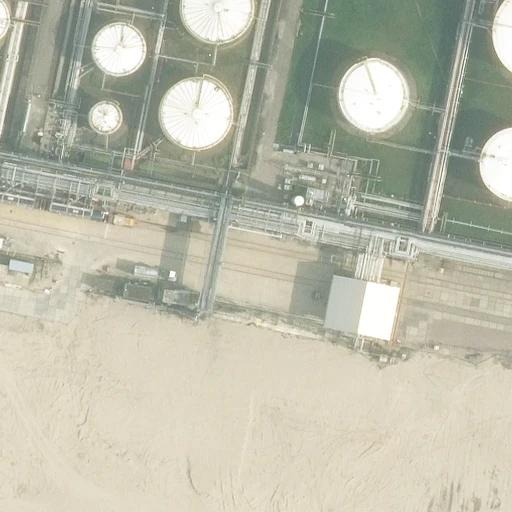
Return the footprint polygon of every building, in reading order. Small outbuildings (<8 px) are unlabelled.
[(180,0),(179,10),(181,19),(184,27),(190,34),(198,40),(206,43),(215,44),(225,43),(233,39),(240,33),(246,26),(249,17),(250,8),(248,0),(180,0)] [(499,19),(497,30),(497,41),(499,52),(504,62),(511,70),(511,0),(504,9),(499,19)] [(93,38),(90,45),(89,53),(90,61),(94,68),(100,73),(107,77),(114,79),(122,78),(130,75),(136,70),(140,63),(142,56),(142,48),(140,40),(135,34),(129,29),(121,26),(113,26),(105,28),(99,32),(93,38)] [(339,83),(336,95),(338,106),(342,117),(351,125),(361,131),(373,133),(384,131),(395,125),(403,116),(407,105),(408,94),(405,82),(398,72),(389,65),(378,62),(366,62),(355,66),(346,73),(339,83)] [(229,122),(229,115),(229,108),(227,102),(223,96),(219,91),(214,86),(208,83),(202,81),(195,80),(188,80),(182,82),(175,85),(170,89),(165,94),(162,100),(159,106),(158,113),(158,119),(160,126),(162,132),(166,138),(171,143),(176,147),(182,149),(189,151),(196,151),(203,150),(209,148),(215,144),(220,140),(224,134),(227,128),(229,122)] [(119,122),(118,116),(116,111),(112,107),(107,105),(101,104),(96,106),(92,109),(88,113),(87,119),(87,124),(90,129),(94,133),(99,135),(104,136),(109,134),(114,131),(117,127),(119,122)] [(486,152),(483,163),(484,175),(489,186),(498,194),(508,200),(511,200),(511,130),(502,135),(492,142),(486,152)] [(330,276),(320,327),(387,340),(397,289),(330,276)] [(95,280),(93,290),(113,294),(115,283),(95,280)] [(147,303),(149,290),(124,285),(121,298),(147,303)] [(189,293),(164,289),(162,302),(187,306),(189,293)] [(86,374),(82,366),(76,360),(68,356),(60,355),(51,355),(43,359),(37,364),(32,371),(29,379),(28,387),(30,396),(35,403),(41,409),(48,413),(57,415),(65,414),(73,411),(80,405),(85,398),(88,390),(88,382),(86,374)] [(174,390),(170,383),(164,377),(156,373),(148,371),(139,372),(131,375),(124,380),(119,387),(117,395),(116,404),(118,412),(123,420),(129,426),(136,430),(145,431),(153,430),(161,427),(168,422),(173,415),(176,407),(176,398),(174,390)] [(318,431),(318,424),(317,417),(314,411),(309,405),(303,401),(297,399),(289,399),(282,400),(276,403),(271,408),(267,414),(264,420),(264,427),(265,434),(269,441),(273,446),(279,450),(286,452),(293,453),(300,451),(306,448),(312,444),(316,438),(318,431)] [(410,449),(410,442),(409,435),(406,429),(401,423),(395,419),(388,417),(381,417),(374,418),(368,421),(362,426),(358,432),(356,438),(356,446),(357,452),(360,459),(365,464),(371,468),(378,470),(385,471),(392,470),(398,466),(403,462),(407,456),(410,449)] [(68,461),(64,454),(58,448),(50,444),(42,442),(33,443),(25,446),(18,452),(13,459),(11,467),(10,475),(12,484),(16,491),(23,497),(30,501),(39,502),(47,502),(55,498),(62,493),(67,486),(70,478),(70,470),(68,461)] [(157,479),(153,471),(146,465),(139,462),(130,460),(122,461),(114,464),(107,469),(102,476),(99,484),(99,493),(101,501),(105,508),(108,511),(148,511),(151,511),(156,504),(158,496),(159,487),(157,479)] [(302,511),(303,511),(302,505),(298,498),(294,493),(288,489),(281,487),(274,486),(267,488),(261,491),(255,495),(251,501),(249,508),(248,511),(302,511)] [(385,511),(383,510),(378,506),(371,503),(364,503),(357,504),(350,507),(345,511),(385,511)]
